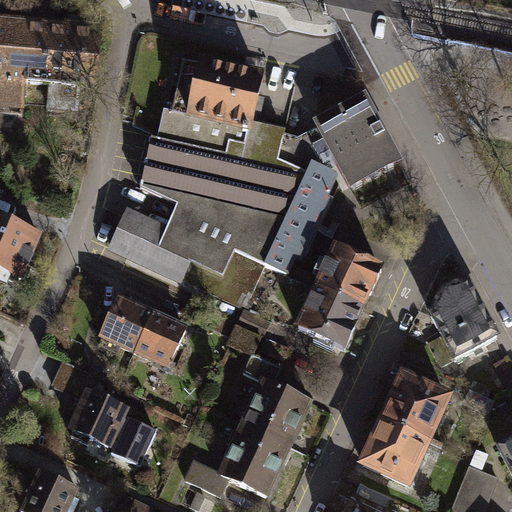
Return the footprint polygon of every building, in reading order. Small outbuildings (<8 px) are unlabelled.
[(251,21),(254,4),(229,0),(197,0),(196,12),(251,21)] [(28,63),(27,85),(52,87),(51,108),(76,110),(77,89),(98,90),(103,29),(67,26),(67,33),(52,32),(49,65),(28,63)] [(49,65),(52,32),(0,27),(0,82),(27,85),(28,63),(49,65)] [(275,158),(280,133),(281,128),(251,122),(261,71),(182,55),(172,103),(163,101),(155,137),(149,136),(139,186),(176,204),(235,229),(227,247),(233,250),(229,260),(197,246),(181,282),(241,309),(263,263),(305,170),(275,158)] [(27,85),(0,82),(0,105),(24,107),(27,85)] [(399,161),(362,92),(312,119),(322,139),(312,144),(322,163),(332,157),(349,188),(399,161)] [(305,170),(310,160),(295,137),(280,133),(275,158),(305,170)] [(310,160),(305,170),(263,263),(286,274),(306,233),(310,233),(335,179),(330,169),(310,160)] [(235,229),(176,204),(166,227),(124,209),(106,250),(181,282),(197,246),(229,260),(233,250),(227,247),(235,229)] [(43,242),(0,223),(0,277),(23,287),(43,242)] [(389,276),(337,252),(317,295),(369,319),(389,276)] [(369,319),(317,295),(297,338),(349,362),(369,319)] [(435,325),(459,368),(499,346),(471,295),(440,312),(435,325)] [(120,303),(101,345),(136,361),(155,319),(120,303)] [(241,327),(267,338),(274,324),(248,312),(246,318),(241,327)] [(155,319),(136,361),(172,377),(191,334),(155,319)] [(267,338),(241,327),(234,344),(260,356),(267,338)] [(295,351),(267,338),(260,356),(287,368),(295,351)] [(264,384),(242,433),(296,457),(318,408),(278,390),(287,368),(260,356),(250,378),(264,384)] [(84,405),(69,438),(142,471),(158,436),(129,423),(132,415),(88,395),(95,380),(65,366),(53,391),(84,405)] [(458,404),(403,379),(381,427),(435,452),(458,404)] [(435,452),(381,427),(358,474),(413,500),(435,452)] [(195,466),(186,486),(223,503),(230,487),(274,507),(296,457),(242,433),(221,478),(195,466)] [(511,450),(500,458),(511,478),(511,450)] [(489,511),(502,483),(471,470),(453,511),(489,511)] [(40,477),(23,511),(73,511),(81,495),(40,477)] [(386,511),(359,499),(352,511),(386,511)] [(143,511),(123,503),(118,511),(143,511)]
